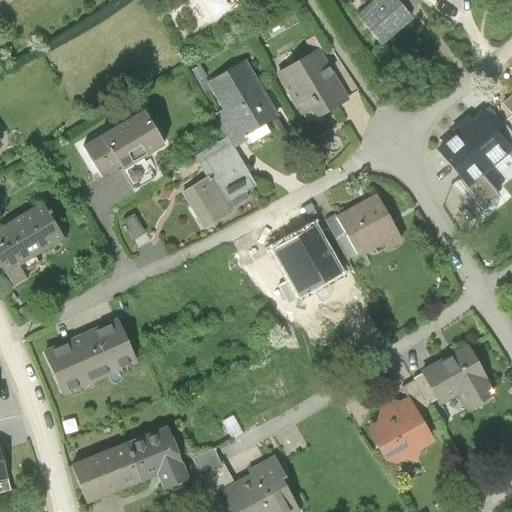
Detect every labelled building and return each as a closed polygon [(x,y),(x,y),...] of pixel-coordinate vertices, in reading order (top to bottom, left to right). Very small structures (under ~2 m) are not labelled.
[(356,19),(380,46),(411,19),(394,0),(374,0),(376,2),(356,19)] [(349,105),(318,52),(273,78),(305,131),(349,105)] [(278,122),(245,64),(204,87),(219,113),(211,117),(230,149),(278,122)] [(511,98),(501,108),(511,121),(511,98)] [(115,178),(118,182),(161,158),(140,120),(82,152),(100,186),(115,178)] [(509,160),(477,120),(432,155),(472,205),(489,191),(482,182),(509,160)] [(228,206),(254,191),(230,149),(198,168),(205,181),(179,196),(202,235),(234,217),(228,206)] [(401,249),(374,199),(333,221),(360,271),(401,249)] [(63,250),(41,210),(0,232),(0,278),(10,297),(27,288),(19,274),(63,250)] [(344,282),(314,227),(265,254),(296,309),(344,282)] [(137,374),(116,325),(37,359),(58,408),(137,374)] [(467,351),(414,381),(435,417),(458,404),(467,420),(497,403),(467,351)] [(434,450),(403,400),(358,428),(389,478),(434,450)] [(167,436),(67,474),(81,511),(92,511),(157,487),(163,503),(188,493),(167,436)] [(0,437),(0,478),(11,475),(0,437)] [(207,499),(217,495),(230,481),(216,450),(190,463),(207,499)] [(301,511),(277,459),(230,481),(217,495),(225,511),(301,511)]
